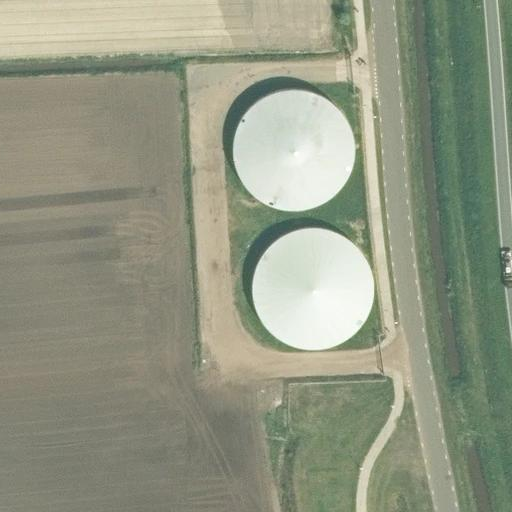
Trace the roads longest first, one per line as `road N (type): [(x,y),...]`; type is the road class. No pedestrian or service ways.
road 1 (unclassified): [(444,511),(414,356),(380,0)]
road 2 (trunk): [(490,0),(511,287)]
